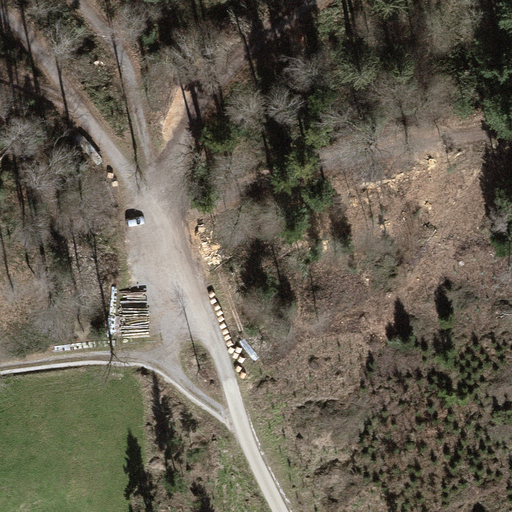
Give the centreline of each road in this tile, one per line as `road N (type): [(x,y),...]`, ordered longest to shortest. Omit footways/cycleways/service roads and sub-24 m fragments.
road 1 (track): [(280,511),(118,122)]
road 2 (track): [(134,164),(272,0)]
road 3 (track): [(0,15),(118,122)]
road 4 (track): [(118,122),(92,0)]
